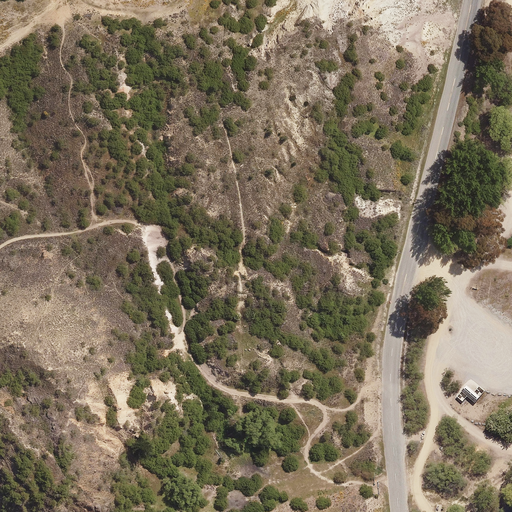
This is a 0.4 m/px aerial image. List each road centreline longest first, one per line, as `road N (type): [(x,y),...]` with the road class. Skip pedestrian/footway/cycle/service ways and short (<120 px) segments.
road 1 (tertiary): [(477,0),(393,374),(397,511)]
road 2 (track): [(486,260),(458,286),(440,327),(418,481)]
